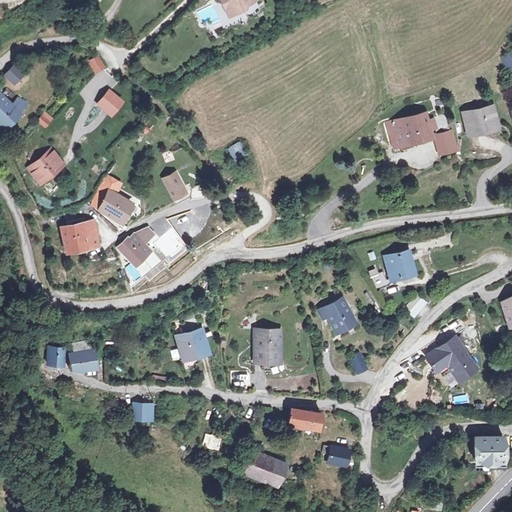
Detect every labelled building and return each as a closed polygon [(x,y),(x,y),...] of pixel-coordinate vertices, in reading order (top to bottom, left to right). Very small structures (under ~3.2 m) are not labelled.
[(227,0),(235,12),(252,0),(227,0)] [(511,54),(502,59),(508,70),(510,69),(511,68),(511,54)] [(102,63),(99,58),(91,63),(94,68),(98,74),(107,70),(102,63)] [(132,63),(127,67),(132,74),(137,70),(132,63)] [(19,66),(11,74),(18,81),(26,73),(19,66)] [(0,119),(10,129),(26,112),(16,103),(0,87),(0,119)] [(108,91),(98,104),(110,113),(120,101),(108,91)] [(22,96),(16,103),(26,112),(32,105),(27,100),(22,96)] [(494,105),(465,111),(470,135),(487,132),(486,127),(498,125),(494,105)] [(423,112),(386,124),(390,137),(392,136),(404,132),(408,145),(431,138),(425,119),(423,112)] [(444,113),(425,119),(431,138),(436,136),(450,132),(444,113)] [(48,115),(44,120),(52,127),(56,122),(48,115)] [(404,132),(392,136),(396,148),(396,149),(408,145),(404,132)] [(450,132),(436,136),(441,153),(456,149),(450,132)] [(240,140),(227,147),(235,161),(248,153),(240,140)] [(51,148),(26,164),(38,183),(63,166),(51,148)] [(162,177),(174,200),(187,193),(174,170),(162,177)] [(127,199),(107,189),(97,209),(117,219),(127,199)] [(93,220),(56,228),(62,253),(98,244),(93,220)] [(148,227),(135,231),(144,242),(154,234),(148,227)] [(132,265),(142,256),(150,249),(144,242),(135,231),(126,238),(116,246),(132,265)] [(409,250),(385,256),(391,278),(412,273),(410,261),(412,260),(409,250)] [(167,264),(149,277),(153,282),(170,269),(167,264)] [(379,266),(369,270),(376,288),(386,284),(379,266)] [(511,293),(510,296),(500,299),(507,323),(511,321),(511,293)] [(429,302),(419,294),(408,307),(417,319),(429,302)] [(342,299),(324,307),(328,316),(335,330),(354,321),(342,299)] [(324,307),(319,310),(324,319),(328,316),(324,307)] [(199,328),(176,335),(181,353),(196,349),(197,354),(206,352),(199,328)] [(278,329),(252,331),(254,363),(264,362),(264,358),(273,358),(274,361),(280,360),(278,329)] [(425,353),(435,368),(445,361),(456,378),(475,365),(454,334),(425,353)] [(96,343),(76,345),(76,353),(97,352),(96,343)] [(66,349),(50,348),(49,364),(65,365),(66,349)] [(76,353),(72,353),(73,371),(98,371),(97,352),(76,353)] [(360,374),(369,370),(361,354),(353,358),(360,374)] [(264,358),(264,362),(254,363),(254,367),(262,367),(281,365),(280,360),(274,361),(273,358),(264,358)] [(437,402),(439,394),(425,391),(424,399),(437,402)] [(147,404),(132,404),(131,419),(147,421),(147,416),(147,404)] [(324,412),(291,409),(290,424),(322,426),(324,412)] [(223,440),(206,433),(201,444),(218,451),(223,440)] [(504,435),(478,438),(478,450),(478,463),(505,462),(504,435)] [(349,444),(331,444),(331,460),(348,460),(349,444)] [(478,463),(478,450),(468,450),(468,463),(478,463)] [(288,463),(255,451),(246,475),(278,487),(288,463)]
